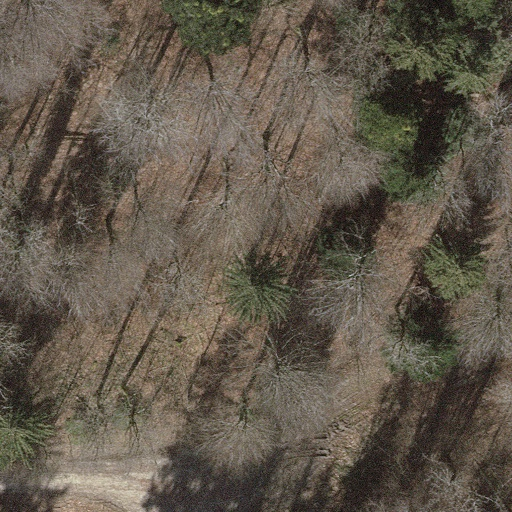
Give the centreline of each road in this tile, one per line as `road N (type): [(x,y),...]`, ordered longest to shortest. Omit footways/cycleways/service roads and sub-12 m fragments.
road 1 (track): [(0,479),(244,491)]
road 2 (track): [(244,491),(394,375)]
